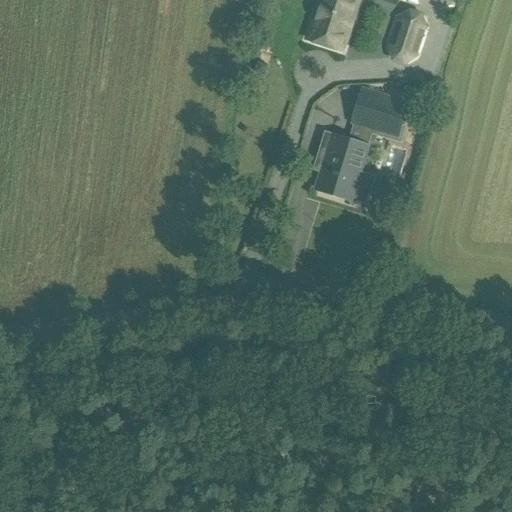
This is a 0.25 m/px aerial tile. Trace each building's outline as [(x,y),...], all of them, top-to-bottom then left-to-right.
[(313,0),(301,42),(345,55),(360,0),(313,0)] [(394,15),(384,47),(387,61),(402,66),(418,57),(426,28),(421,12),(408,8),(394,15)] [(359,88),(350,123),(397,135),(406,100),(359,88)] [(333,136),(315,190),(351,202),(369,147),(333,136)] [(396,178),(411,183),(423,144),(408,139),(396,178)]
